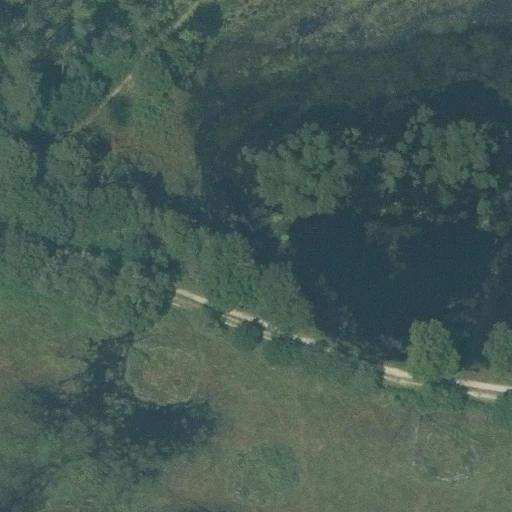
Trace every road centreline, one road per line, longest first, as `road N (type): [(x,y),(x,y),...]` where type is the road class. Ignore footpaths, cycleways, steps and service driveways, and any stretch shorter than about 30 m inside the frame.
road 1 (track): [(511,405),(371,377),(0,246)]
road 2 (track): [(0,222),(202,0)]
